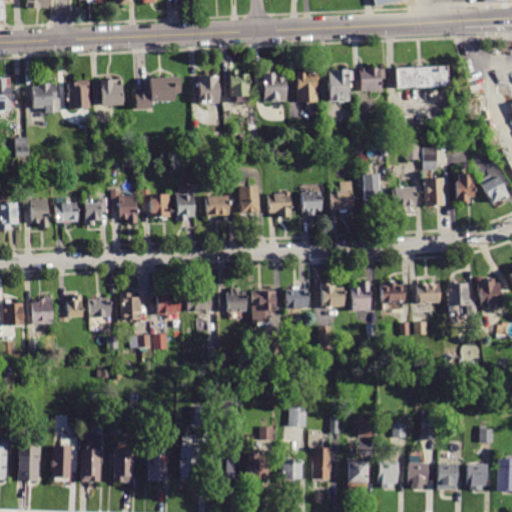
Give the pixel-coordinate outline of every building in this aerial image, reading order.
[(0,0),(0,25),(8,25),(7,5),(16,5),(15,0),(0,0)] [(28,0),(28,9),(50,10),(50,0),(28,0)] [(397,69),(398,90),(450,87),(449,67),(397,69)] [(361,71),(362,94),(382,93),(382,88),(387,88),(386,70),(361,71)] [(262,73),(264,105),(287,104),(286,79),(277,79),(276,72),(262,73)] [(297,73),(299,105),(319,104),(318,85),(320,85),(319,72),(297,73)] [(330,74),(331,104),(351,103),(350,83),(353,83),(353,73),(330,74)] [(230,77),(232,100),(237,100),(238,105),(252,104),(249,76),(230,77)] [(199,79),(200,105),(221,104),(219,78),(199,79)] [(0,79),(0,112),(13,112),(11,79),(0,79)] [(136,97),(136,112),(153,111),(153,104),(176,103),(175,94),(181,94),(180,79),(149,80),(150,96),(136,97)] [(101,83),(103,108),(124,107),(122,87),(120,87),(119,81),(101,83)] [(69,84),(72,112),(92,110),(89,82),(69,84)] [(32,89),(34,111),(45,110),(46,115),(54,115),(53,102),(58,101),(57,86),(51,86),(51,84),(39,85),(39,89),(32,89)] [(14,138),(27,138),(28,157),(15,158),(14,138)] [(408,160),(405,160),(404,144),(418,143),(419,159),(408,160)] [(436,162),(437,170),(423,171),(422,148),(436,147),(436,162)] [(373,208),(373,212),(364,212),(362,174),(377,173),(378,184),(380,184),(381,207),(373,208)] [(472,174),(473,197),(468,197),(468,203),(462,203),(462,201),(456,201),(455,181),(458,181),(457,174),(472,174)] [(500,200),(498,197),(489,202),(478,180),(489,174),(491,179),(497,176),(507,196),(500,200)] [(424,206),(423,179),(442,179),(443,205),(424,206)] [(329,209),(327,191),(338,191),(337,183),(350,182),(351,208),(345,209),(345,212),(337,212),(337,209),(329,209)] [(256,186),(257,212),(238,213),(237,186),(256,186)] [(393,207),(392,188),(414,187),(415,206),(393,207)] [(149,217),(148,202),(141,203),(141,189),(150,189),(150,195),(168,194),(168,217),(149,217)] [(111,204),(111,190),(119,190),(120,196),(135,195),(136,223),(126,223),(126,219),(119,219),(118,203),(111,204)] [(307,215),(306,210),(300,211),(299,192),(319,191),(320,210),(313,211),(313,214),(307,215)] [(276,217),(275,213),(267,213),(266,193),(289,192),(289,216),(276,217)] [(23,208),(22,194),(30,194),(31,200),(46,199),(48,226),(38,227),(38,222),(28,222),(28,207),(23,208)] [(175,222),(174,195),(192,194),(193,217),(186,217),(186,221),(175,222)] [(227,195),(228,214),(206,215),(205,196),(227,195)] [(55,223),(53,197),(65,197),(65,203),(76,203),(77,222),(55,223)] [(93,220),(93,225),(84,226),(83,203),(97,203),(97,199),(105,198),(106,211),(99,212),(99,220),(93,220)] [(0,229),(0,202),(16,202),(17,223),(8,224),(8,229),(0,229)] [(479,306),(476,283),(485,282),(485,280),(492,279),(493,284),(498,283),(500,306),(488,308),(487,305),(479,306)] [(351,311),(349,287),(357,287),(357,282),(368,282),(369,310),(351,311)] [(380,303),(380,286),(388,286),(388,283),(395,282),(395,285),(403,284),(403,302),(380,303)] [(474,297),(474,313),(466,314),(466,305),(456,305),(457,313),(448,314),(446,283),(466,282),(467,297),(474,297)] [(321,308),(319,284),(329,283),(329,285),(334,285),(334,287),(342,287),(343,307),(321,308)] [(415,304),(414,284),(437,283),(438,303),(415,304)] [(231,293),(230,288),(238,288),(238,292),(244,292),(245,311),(225,312),(225,308),(218,308),(218,293),(231,293)] [(306,289),(307,308),(285,309),(284,289),(306,289)] [(266,310),(267,322),(263,322),(263,326),(255,326),(255,324),(250,324),(250,307),(255,306),(255,303),(250,303),(250,291),(273,290),(274,310),(266,310)] [(186,312),(186,294),(193,294),(193,292),(201,291),(201,294),(209,293),(210,311),(186,312)] [(120,320),(119,293),(129,293),(130,298),(139,297),(140,319),(120,320)] [(65,308),(65,300),(71,300),(71,296),(80,295),(81,317),(67,317),(67,321),(58,322),(58,308),(65,308)] [(180,313),(157,314),(156,296),(179,295),(180,313)] [(45,324),(32,324),(31,301),(37,301),(37,299),(44,299),(44,296),(51,296),(52,324),(45,324)] [(109,317),(87,318),(87,299),(108,298),(109,317)] [(15,325),(1,326),(0,303),(8,302),(8,305),(20,304),(22,325),(15,325)] [(425,321),(426,335),(413,335),(412,322),(425,321)] [(408,322),(408,335),(400,336),(399,323),(408,322)] [(366,325),(375,324),(375,337),(366,338),(366,325)] [(331,326),(332,348),(319,348),(318,326),(331,326)] [(167,349),(153,350),(153,335),(166,334),(167,349)] [(149,335),(150,349),(138,350),(137,335),(149,335)] [(117,337),(117,349),(108,350),(108,337),(117,337)] [(281,339),(281,357),(265,357),(264,340),(281,339)] [(37,340),(38,355),(29,355),(29,340),(37,340)] [(0,342),(12,341),(13,354),(1,354),(0,342)] [(216,347),(217,359),(208,359),(207,348),(216,347)] [(107,378),(97,377),(97,370),(108,371),(107,378)] [(288,406),(288,426),(305,427),(306,407),(288,406)] [(420,436),(421,415),(422,415),(422,411),(433,411),(433,416),(434,416),(434,440),(420,440),(420,436)] [(339,433),(329,433),(329,415),(340,415),(339,433)] [(392,416),(406,416),(405,438),(391,437),(392,416)] [(357,437),(358,417),(376,418),(376,437),(357,437)] [(240,434),(225,433),(226,418),(240,418),(240,434)] [(450,442),(449,429),(458,429),(458,423),(462,423),(462,442),(450,442)] [(480,442),(479,442),(479,426),(485,427),(485,429),(493,430),(492,443),(480,442)] [(259,427),(272,427),(272,440),(259,440),(259,427)] [(208,428),(208,443),(197,443),(198,428),(208,428)] [(79,482),(79,450),(84,450),(84,436),(98,437),(97,450),(98,450),(98,482),(79,482)] [(69,446),(69,482),(51,481),(51,476),(50,476),(50,469),(49,469),(49,460),(51,460),(51,446),(69,446)] [(15,481),(15,470),(14,470),(14,456),(15,456),(15,447),(36,447),(36,481),(15,481)] [(178,479),(179,447),(197,447),(196,479),(178,479)] [(146,481),(147,448),(166,448),(165,482),(146,481)] [(329,479),(312,478),(313,448),(329,448),(329,461),(330,461),(330,472),(329,472),(329,479)] [(129,483),(111,483),(112,451),(130,452),(129,483)] [(233,483),(214,483),(215,451),(234,452),(233,483)] [(267,475),(266,483),(258,482),(259,479),(246,479),(247,453),(257,454),(257,456),(265,456),(265,459),(267,459),(267,475)] [(511,491),(496,491),(497,459),(511,459),(511,491)] [(297,479),(297,484),(281,483),(281,479),(277,479),(278,460),(300,460),(299,479),(297,479)] [(365,488),(346,488),(347,461),(366,462),(365,488)] [(395,484),(391,484),(391,488),(380,488),(380,483),(376,483),(377,462),(396,462),(395,484)] [(426,484),(422,484),(422,489),(411,489),(411,485),(406,484),(407,463),(427,463),(426,484)] [(436,490),(436,463),(456,463),(455,490),(436,490)] [(484,486),(480,485),(480,490),(468,489),(468,485),(464,485),(465,464),(485,465),(484,486)]
